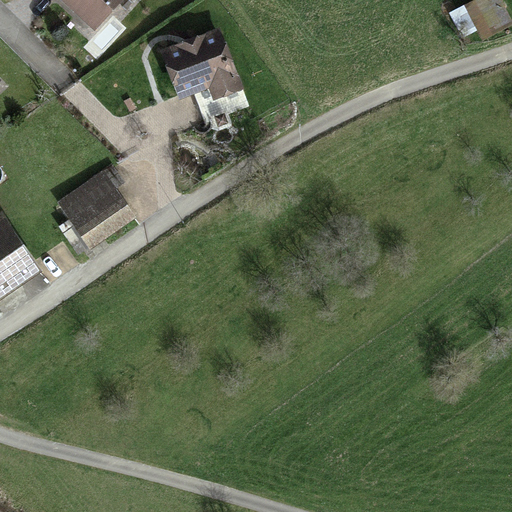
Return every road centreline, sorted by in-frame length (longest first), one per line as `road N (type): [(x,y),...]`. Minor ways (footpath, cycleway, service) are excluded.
road 1 (track): [(166,225),(315,127),(383,93),(511,50)]
road 2 (track): [(0,439),(274,511)]
road 3 (residential): [(0,337),(166,225)]
road 4 (track): [(249,0),(315,127)]
